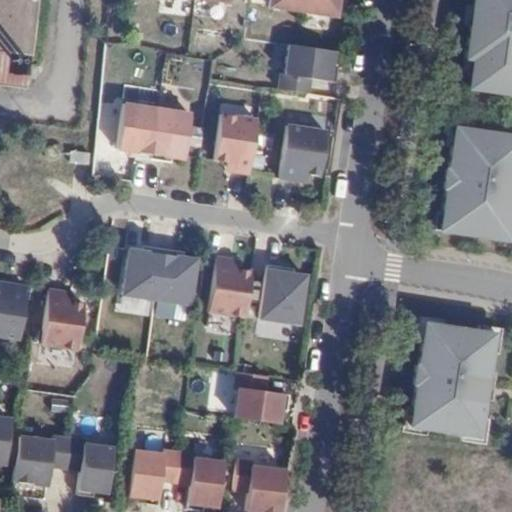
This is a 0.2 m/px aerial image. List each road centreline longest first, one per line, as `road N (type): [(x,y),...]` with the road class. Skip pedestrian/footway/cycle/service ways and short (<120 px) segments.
road 1 (residential): [(352,238),(131,201),(93,210),(62,236),(25,244),(0,239)]
road 2 (residential): [(312,511),(348,263)]
road 3 (residential): [(352,238),(389,0)]
road 4 (residential): [(348,263),(511,290)]
